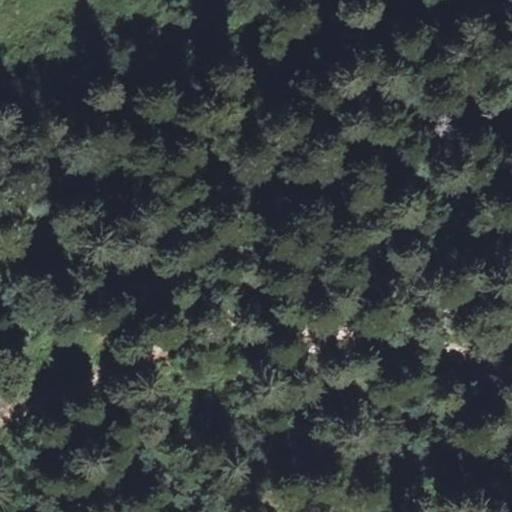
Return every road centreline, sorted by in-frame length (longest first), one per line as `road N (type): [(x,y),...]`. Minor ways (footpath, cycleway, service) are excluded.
road 1 (track): [(511,313),(259,244),(207,246),(139,280),(55,351),(9,415),(0,405)]
road 2 (track): [(0,420),(165,344),(210,332),(312,328),(430,342),(511,365)]
